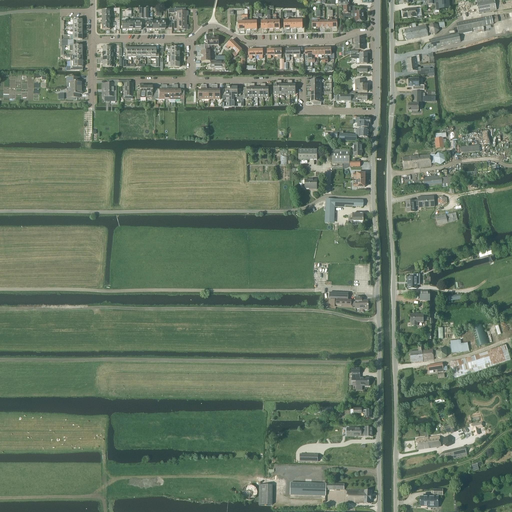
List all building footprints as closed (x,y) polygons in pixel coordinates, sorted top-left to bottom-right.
[(426,0),(427,5),(432,5),(433,12),(439,12),(439,10),(449,9),(448,0),(426,0)] [(478,14),(496,11),(493,0),(482,0),(476,1),(478,14)] [(146,9),(144,9),(144,19),(146,19),(146,22),(146,30),(152,30),(152,22),(152,19),(147,19),(146,9)] [(174,10),(168,10),(168,14),(174,14),(174,13),(177,13),(177,21),(186,21),(186,16),(188,16),(188,12),(186,12),(185,12),(181,12),(181,10),(181,9),(174,9),(174,10)] [(403,18),(417,17),(416,9),(402,11),(403,18)] [(355,13),(353,13),(353,14),(353,19),(355,19),(355,22),(356,22),(356,24),(357,25),(360,25),(361,24),(361,22),(364,22),(363,18),(363,13),(355,13)] [(491,17),(483,19),(484,26),(484,27),(493,25),(491,17)] [(482,19),(470,21),(471,29),(484,27),(484,26),(483,19),(482,19)] [(164,22),(158,22),(158,30),(165,30),(165,27),(167,27),(167,21),(164,21),(164,22)] [(186,21),(177,21),(177,32),(181,32),(184,32),(184,30),(186,30),(188,30),(188,26),(186,26),(186,21)] [(470,21),(456,24),(458,34),(458,35),(472,32),(471,29),(470,21)] [(428,36),(426,26),(416,28),(415,24),(412,24),(413,29),(404,30),(406,41),(428,36)] [(439,31),(438,26),(432,24),(428,28),(429,34),(435,35),(439,31)] [(458,34),(429,41),(431,49),(460,42),(458,35),(458,34)] [(208,45),(204,46),(205,51),(209,51),(209,47),(219,46),(218,37),(208,37),(208,45)] [(352,51),(348,51),(348,54),(352,54),(352,53),(358,53),(358,50),(363,50),(363,39),(358,39),(354,39),(354,40),(354,46),(355,46),(355,50),(352,50),(352,51)] [(232,50),(237,45),(232,40),(227,45),(228,45),(226,47),(228,49),(230,47),(232,50)] [(235,57),(236,56),(237,55),(238,55),(242,51),(237,45),(232,50),(230,53),(235,57)] [(204,46),(201,46),(201,51),(201,62),(210,62),(210,52),(209,52),(209,51),(205,51),(204,46)] [(151,49),(150,49),(150,58),(150,60),(156,60),(156,67),(158,67),(158,53),(155,53),(155,49),(155,48),(153,48),(153,49),(151,49)] [(351,55),(350,59),(352,59),(359,59),(359,64),(360,64),(367,64),(367,60),(367,54),(357,54),(357,55),(352,55),(351,55)] [(412,60),(406,61),(407,67),(417,65),(416,62),(419,62),(419,56),(412,57),(412,60)] [(82,61),(70,61),(70,67),(70,71),(79,71),(79,68),(82,68),(82,66),(82,61)] [(407,67),(407,68),(407,70),(408,73),(417,71),(417,72),(417,75),(434,73),(433,70),(430,70),(430,69),(420,70),(420,68),(417,69),(417,65),(407,67)] [(79,78),(66,78),(66,82),(66,88),(71,88),(82,88),(82,82),(79,82),(79,78)] [(413,80),(408,80),(408,87),(412,87),(412,91),(424,91),(424,86),(418,85),(418,79),(413,79),(413,80)] [(106,84),(102,84),(102,85),(102,89),(102,90),(102,97),(104,97),(104,100),(110,100),(110,102),(115,102),(115,87),(116,87),(118,87),(118,85),(118,81),(109,81),(108,81),(110,81),(110,84),(106,84)] [(119,81),(118,81),(118,85),(124,85),(124,97),(132,97),(132,94),(132,84),(127,84),(127,81),(120,81),(119,81)] [(247,98),(252,98),(252,84),(250,84),(250,89),(247,89),(247,91),(244,91),(244,100),(247,100),(247,98)] [(178,85),(175,85),(175,100),(180,100),(184,100),(184,97),(184,91),(184,90),(180,90),(180,91),(178,91),(178,85)] [(159,90),(155,90),(155,95),(155,100),(158,100),(164,100),(164,86),(161,86),(161,91),(159,91),(159,90)] [(140,92),(137,92),(137,100),(140,100),(140,98),(146,98),(146,87),(140,87),(140,92)] [(152,87),(146,87),(146,98),(152,98),(152,102),(155,101),(155,100),(155,95),(152,95),(152,87)] [(71,94),(67,94),(67,98),(79,98),(79,95),(82,95),(82,88),(71,88),(71,94)] [(226,90),(223,90),(223,91),(223,96),(225,96),(225,99),(229,99),(229,101),(231,101),(232,101),(232,88),(226,88),(226,90)] [(232,101),(231,101),(231,104),(231,107),(234,107),(234,102),(234,101),(234,98),(237,98),(237,97),(237,96),(241,96),(241,90),(238,90),(238,88),(232,88),(232,101)] [(418,105),(421,105),(421,92),(412,92),(412,96),(413,96),(413,104),(408,104),(408,112),(409,112),(412,112),(418,112),(418,105)] [(356,118),(355,124),(357,124),(357,127),(368,128),(369,124),(370,123),(370,121),(370,120),(370,119),(356,118)] [(357,135),(356,138),(359,138),(368,138),(368,133),(368,131),(368,130),(357,129),(357,135)] [(442,139),(435,139),(435,149),(443,149),(443,147),(446,146),(446,140),(443,140),(442,139)] [(353,147),(353,157),(361,157),(361,151),(362,151),(362,147),(362,146),(362,145),(354,145),(353,147)] [(461,154),(479,153),(479,146),(460,147),(461,154)] [(317,160),(317,150),(298,149),(298,159),(317,160)] [(332,165),(343,165),(349,165),(349,150),(332,150),(332,165)] [(445,162),(444,156),(438,154),(434,158),(435,163),(440,166),(445,162)] [(403,170),(431,166),(430,155),(402,158),(403,170)] [(451,178),(441,179),(441,177),(423,178),(424,187),(442,186),(442,188),(452,187),(451,178)] [(317,190),(317,180),(305,180),(305,189),(313,189),(313,190),(317,190)] [(418,208),(434,207),(434,196),(418,197),(418,201),(406,202),(407,213),(415,212),(414,207),(418,207),(418,208)] [(334,217),(335,200),(326,200),(325,216),(334,217)] [(438,226),(457,221),(455,213),(436,218),(438,226)] [(348,217),(348,225),(352,225),(352,222),(363,222),(363,220),(363,214),(352,214),(352,217),(348,217)] [(409,278),(407,278),(407,282),(408,282),(408,289),(416,289),(416,285),(421,285),(421,275),(415,275),(413,275),(413,278),(409,278)] [(329,296),(329,299),(340,299),(340,300),(336,300),(336,305),(353,306),(353,301),(351,301),(351,300),(348,300),(348,299),(348,294),(346,294),(329,293),(329,296)] [(368,301),(362,302),(362,298),(355,298),(356,309),(363,309),(363,310),(368,310),(368,301)] [(423,323),(423,315),(410,315),(410,323),(411,323),(411,326),(417,326),(417,323),(423,323)] [(478,347),(487,344),(481,325),(473,327),(478,347)] [(471,337),(471,335),(471,334),(471,333),(470,332),(469,331),(468,330),(466,330),(465,330),(464,331),(462,331),(462,333),(461,334),(461,335),(461,337),(461,338),(462,339),(463,340),(465,340),(466,340),(467,340),(469,340),(470,339),(471,338),(471,337)] [(467,343),(461,344),(460,340),(450,342),(452,354),(469,351),(467,343)] [(451,362),(450,362),(451,371),(452,379),(460,378),(460,377),(474,373),(483,370),(510,360),(507,351),(506,345),(487,352),(471,357),(456,361),(451,362)] [(418,351),(410,352),(411,363),(433,360),(432,350),(421,351),(421,348),(421,346),(418,347),(418,351)] [(447,357),(446,351),(441,348),(436,352),(436,358),(442,360),(447,357)] [(442,364),(427,366),(428,372),(434,371),(437,370),(437,373),(443,372),(443,371),(447,371),(446,367),(443,367),(442,364)] [(351,375),(351,379),(356,379),(356,387),(356,391),(362,391),(362,387),(368,387),(369,385),(369,379),(359,379),(359,374),(359,369),(351,369),(351,375)] [(359,409),(353,409),(353,414),(362,414),(362,413),(363,413),(363,418),(372,417),(371,410),(363,410),(363,411),(361,411),(361,409),(359,409)] [(481,423),(471,426),(472,430),(473,430),(474,436),(479,435),(478,429),(482,428),(481,423)] [(448,433),(454,431),(453,424),(444,426),(445,432),(448,431),(448,433)] [(351,432),(350,432),(350,433),(351,433),(351,437),(355,437),(361,437),(361,435),(365,435),(365,437),(372,437),(372,428),(365,428),(365,429),(361,429),(360,429),(351,429),(351,432)] [(441,447),(439,437),(428,438),(427,433),(424,433),(425,439),(416,440),(418,450),(441,447)] [(453,459),(467,456),(465,447),(443,452),(445,458),(452,456),(453,459)] [(478,466),(483,465),(481,460),(476,461),(476,462),(470,464),(471,468),(478,466)] [(344,484),(333,484),(325,484),(290,483),(290,495),(326,496),(326,491),(333,491),(334,490),(344,491),(344,484)] [(257,496),(257,494),(257,492),(257,490),(256,488),(254,487),(252,486),(251,485),(248,485),(247,486),(245,487),(243,488),(242,490),(242,492),(242,494),(243,496),(244,498),(245,499),(247,500),(249,501),(251,501),(253,500),(255,499),(256,498),(257,496)] [(272,505),(272,486),(259,485),(258,505),(272,505)] [(364,491),(347,491),(347,503),(364,504),(370,504),(370,500),(371,500),(371,495),(370,495),(371,491),(364,491)] [(420,497),(420,507),(431,507),(431,508),(438,508),(438,507),(438,503),(438,497),(420,497)]
